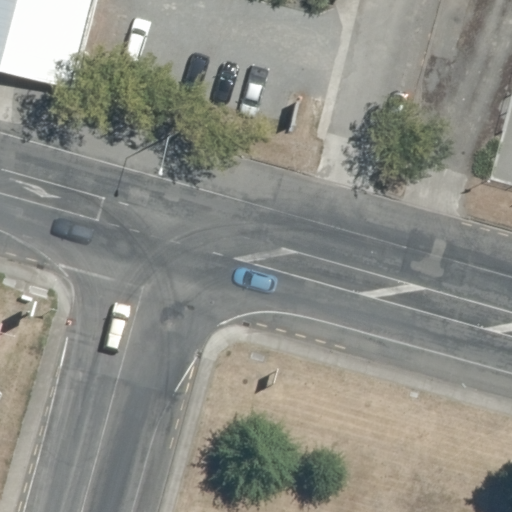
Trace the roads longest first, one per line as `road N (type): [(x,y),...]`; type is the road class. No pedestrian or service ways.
road 1 (trunk): [(159,224),(511,325)]
road 2 (unclassified): [(80,511),(159,224)]
road 3 (trunk): [(0,179),(159,224)]
